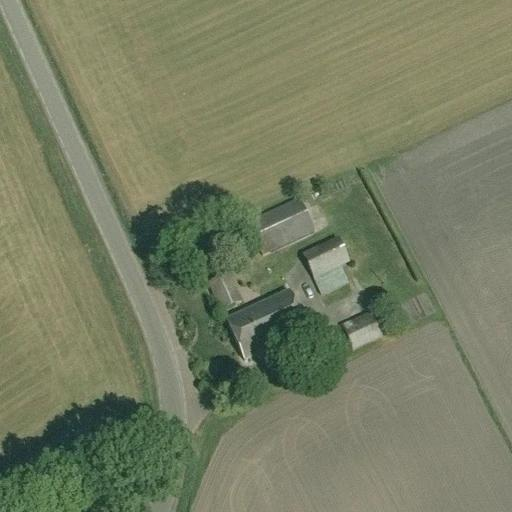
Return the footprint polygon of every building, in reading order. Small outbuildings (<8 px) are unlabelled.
[(262,259),(313,235),(298,202),(247,226),(262,259)] [(346,286),(339,270),(366,258),(358,240),(341,248),(338,241),(303,257),(320,298),(346,286)] [(241,304),(239,299),(229,276),(208,286),(221,313),(241,304)] [(289,293),(259,308),(226,323),(244,363),(308,333),(289,293)] [(379,313),(342,327),(352,354),(389,338),(379,313)]
